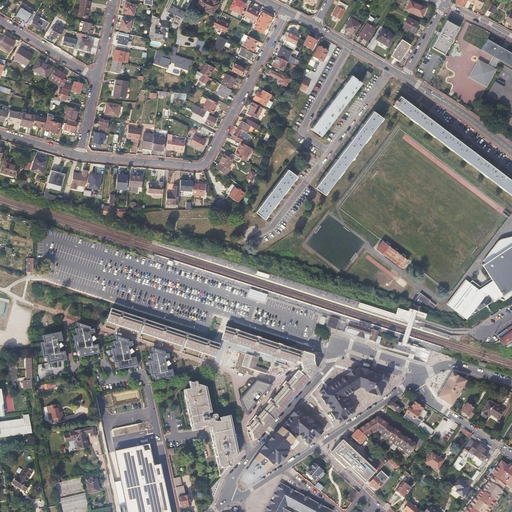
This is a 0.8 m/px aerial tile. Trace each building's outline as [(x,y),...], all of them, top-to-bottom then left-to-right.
[(77,17),(87,19),(89,7),(90,2),(81,0),(77,17)] [(215,0),(211,0),(211,2),(208,0),(199,0),(197,5),(206,9),(205,11),(213,15),(215,11),(213,10),(218,1),(215,0)] [(240,14),(245,4),(236,0),(234,0),(230,9),(240,14)] [(409,0),(405,10),(422,17),(426,7),(409,0)] [(467,0),(468,0),(474,4),(477,5),(477,6),(476,7),(480,9),(484,0),(467,0)] [(339,2),(332,15),(335,17),(334,18),(336,19),(337,18),(340,19),(347,6),(339,2)] [(123,13),(134,15),(136,5),(126,3),(123,13)] [(488,10),(493,14),(498,7),(492,3),(488,10)] [(170,5),(167,11),(176,15),(171,26),(178,29),(185,12),(170,5)] [(33,19),(35,15),(36,13),(33,11),(32,13),(21,6),(15,16),(29,24),(33,19)] [(259,13),(248,7),(244,15),(255,21),(259,13)] [(368,16),(360,11),(357,16),(365,20),(368,16)] [(257,23),(266,28),(271,18),(262,13),(257,23)] [(44,20),(35,15),(33,19),(31,21),(33,22),(30,26),(33,28),(37,31),(39,29),(40,29),(42,25),(41,24),(44,20)] [(152,17),(149,37),(165,39),(166,33),(168,33),(169,24),(161,23),(160,31),(155,30),(155,25),(158,25),(159,18),(152,17)] [(215,18),(212,27),(225,33),(229,25),(215,18)] [(351,18),(345,28),(354,34),(360,24),(351,18)] [(408,18),(403,27),(413,33),(418,23),(408,18)] [(132,21),(122,19),(120,30),(129,32),(132,21)] [(447,21),(432,48),(444,54),(451,43),(452,43),(454,39),(453,39),(459,27),(447,21)] [(94,25),(83,22),(81,31),(92,34),(94,25)] [(367,23),(359,36),(367,41),(375,29),(367,23)] [(58,39),(63,29),(55,25),(49,35),(58,39)] [(382,29),(376,39),(388,47),(394,36),(382,29)] [(0,46),(10,52),(15,42),(0,33),(0,46)] [(129,34),(120,33),(120,35),(118,35),(117,44),(127,46),(129,34)] [(288,33),(286,40),(295,44),(298,38),(288,33)] [(253,51),(259,40),(247,34),(242,44),(253,51)] [(317,40),(308,35),(303,45),(312,50),(317,40)] [(230,42),(220,36),(215,46),(218,48),(222,41),(229,45),(230,42)] [(77,40),(65,37),(62,45),(74,48),(77,40)] [(205,42),(198,38),(195,47),(202,49),(205,42)] [(82,39),(79,48),(90,51),(92,41),(91,41),(91,39),(88,39),(87,40),(82,39)] [(401,39),(391,56),(399,62),(410,45),(401,39)] [(511,53),(487,39),(481,50),(492,57),(488,64),(478,59),(468,77),(486,87),(496,69),(494,68),(498,60),(511,67),(511,53)] [(328,52),(318,46),(313,56),(318,58),(317,59),(321,62),(322,60),(323,61),(328,52)] [(20,47),(14,58),(26,66),(33,55),(20,47)] [(177,49),(173,47),(171,56),(170,60),(162,57),(160,65),(168,68),(170,62),(175,64),(175,66),(188,70),(190,65),(191,66),(193,61),(175,55),(177,49)] [(253,53),(243,48),(239,55),(249,60),(253,53)] [(281,48),(277,57),(287,62),(291,53),(281,48)] [(113,61),(122,62),(126,63),(127,53),(115,50),(113,61)] [(300,53),(298,57),(308,62),(310,58),(306,56),(307,55),(303,54),(303,55),(300,53)] [(287,62),(277,57),(272,65),(283,70),(287,62)] [(51,67),(39,59),(32,71),(36,73),(37,71),(46,77),(51,67)] [(121,67),(122,62),(113,61),(111,72),(120,73),(122,73),(123,67),(121,67)] [(196,70),(198,71),(202,74),(204,69),(202,68),(204,64),(198,61),(196,70)] [(232,70),(241,75),(245,67),(236,63),(232,70)] [(320,76),(325,67),(322,65),(317,74),(320,76)] [(66,75),(55,68),(49,79),(59,85),(66,75)] [(271,70),(269,74),(280,80),(282,76),(271,70)] [(209,77),(202,74),(198,71),(194,78),(199,81),(197,84),(204,87),(209,77)] [(222,84),(231,89),(236,80),(226,75),(221,84),(222,84)] [(311,128),(322,136),(362,83),(351,75),(311,128)] [(306,90),(309,80),(300,77),(296,87),(306,90)] [(495,79),(483,100),(493,106),(505,85),(495,79)] [(114,97),(125,98),(128,82),(116,80),(114,97)] [(65,84),(62,88),(80,93),(82,84),(73,82),(72,86),(65,84)] [(231,90),(231,89),(222,84),(217,94),(226,99),(231,90)] [(0,86),(0,90),(14,95),(19,96),(20,92),(0,86)] [(66,100),(68,91),(60,89),(58,97),(55,97),(54,98),(54,99),(61,101),(62,101),(63,99),(66,100)] [(258,92),(254,99),(266,106),(271,95),(263,91),(261,94),(258,92)] [(511,181),(400,96),(393,105),(511,195),(511,181)] [(105,114),(118,116),(120,105),(108,103),(105,114)] [(257,118),(262,108),(253,103),(247,114),(257,118)] [(65,118),(68,119),(75,121),(78,109),(68,106),(65,118)] [(204,118),(207,111),(198,106),(194,113),(204,118)] [(178,114),(170,109),(169,117),(172,119),(173,113),(178,115),(178,114)] [(8,122),(20,125),(22,114),(10,111),(8,122)] [(325,195),(382,118),(373,111),(315,188),(325,195)] [(32,128),(32,126),(34,117),(35,115),(23,112),(22,114),(20,125),(32,128)] [(54,115),(48,113),(44,129),(58,133),(61,124),(53,121),(54,115)] [(206,121),(204,123),(213,127),(217,119),(209,115),(206,121)] [(34,117),(32,126),(42,128),(44,119),(34,117)] [(76,121),(75,121),(68,119),(66,130),(67,130),(66,137),(72,138),(76,121)] [(106,132),(108,121),(99,119),(98,124),(100,124),(98,130),(106,132)] [(238,128),(246,133),(247,133),(250,127),(241,122),(238,128)] [(127,127),(126,140),(139,141),(140,127),(127,127)] [(215,133),(203,127),(201,130),(213,137),(215,133)] [(246,133),(238,128),(237,131),(235,130),(234,133),(235,134),(232,139),(240,143),(246,133)] [(152,148),(154,137),(154,135),(143,133),(142,146),(152,148)] [(173,135),(168,134),(166,149),(172,150),(176,150),(184,151),(185,142),(172,140),(173,135)] [(201,149),(206,140),(195,134),(191,143),(201,149)] [(165,139),(154,137),(152,148),(152,150),(152,151),(163,152),(165,139)] [(252,149),(241,143),(234,155),(246,161),(252,149)] [(219,165),(216,168),(226,175),(230,170),(228,169),(233,159),(224,154),(219,165)] [(5,157),(1,172),(17,176),(20,165),(10,162),(11,158),(5,157)] [(47,161),(35,158),(32,170),(43,173),(47,161)] [(255,212),(264,219),(297,177),(288,169),(255,212)] [(85,182),(87,173),(75,171),(73,180),(85,182)] [(60,174),(55,172),(52,184),(61,186),(65,174),(60,173),(60,174)] [(91,174),(90,182),(100,184),(101,175),(91,174)] [(143,176),(130,175),(129,186),(132,186),(132,191),(137,192),(138,186),(136,185),(136,181),(142,182),(143,176)] [(155,185),(154,192),(163,193),(164,182),(159,182),(159,185),(155,185)] [(205,184),(192,183),(192,194),(205,196),(205,184)] [(185,188),(180,187),(178,210),(191,209),(191,206),(183,205),(185,188)] [(229,196),(237,202),(245,193),(236,187),(229,196)] [(49,191),(45,190),(43,197),(61,203),(63,196),(59,195),(58,197),(48,194),(49,191)] [(104,214),(113,215),(114,208),(115,195),(111,195),(110,207),(104,207),(104,214)] [(223,199),(216,202),(219,209),(227,209),(223,199)] [(125,209),(114,208),(113,215),(113,219),(116,219),(116,215),(125,216),(125,209)] [(54,230),(53,235),(66,238),(68,233),(54,230)] [(482,265),(492,279),(480,287),(472,281),(470,283),(466,280),(447,305),(465,319),(498,299),(498,300),(504,301),(511,296),(511,236),(500,240),(484,261),(485,263),(482,265)] [(410,261),(383,240),(376,249),(401,268),(404,265),(406,267),(410,261)] [(4,252),(10,254),(12,248),(6,246),(4,252)] [(105,272),(108,262),(93,257),(90,267),(105,272)] [(316,288),(254,270),(252,276),(314,293),(316,288)] [(87,274),(85,279),(95,283),(96,278),(87,274)] [(109,292),(111,283),(98,280),(96,289),(109,292)] [(250,293),(248,297),(253,299),(257,300),(263,302),(264,302),(265,303),(266,303),(268,297),(268,295),(266,294),(259,292),(251,289),(250,291),(250,293)] [(436,306),(430,301),(431,301),(421,293),(415,300),(421,304),(423,302),(427,305),(428,304),(434,309),(436,306)] [(395,314),(359,302),(357,307),(394,319),(395,314)] [(221,343),(113,307),(108,321),(119,324),(141,331),(163,339),(184,346),(205,353),(217,357),(221,343)] [(208,319),(210,311),(201,308),(200,311),(207,313),(206,319),(208,319)] [(397,308),(395,314),(394,319),(408,324),(412,312),(409,311),(397,308)] [(293,329),(296,320),(279,314),(276,324),(293,329)] [(339,320),(330,317),(327,326),(331,328),(336,329),(339,320)] [(349,323),(345,333),(353,335),(359,337),(361,338),(362,338),(367,340),(379,344),(381,337),(378,336),(379,332),(374,331),(370,330),(371,328),(372,326),(358,321),(358,323),(357,325),(349,323)] [(94,333),(94,330),(94,328),(78,323),(79,328),(80,331),(81,335),(78,336),(80,349),(83,349),(84,355),(98,352),(97,346),(93,347),(90,333),(94,333)] [(302,350),(225,325),(220,337),(261,351),(275,355),(295,362),(295,360),(299,362),(301,365),(314,363),(312,353),(302,350)] [(61,333),(61,332),(55,333),(44,335),(46,342),(42,343),(45,357),(48,356),(50,362),(66,359),(65,353),(59,354),(56,340),(62,338),(61,333)] [(507,346),(511,342),(511,335),(510,332),(499,340),(502,343),(507,346)] [(129,357),(126,345),(130,345),(130,341),(127,342),(126,340),(114,336),(115,341),(116,347),(112,348),(115,360),(119,360),(120,367),(134,364),(133,357),(129,357)] [(165,370),(163,357),(166,357),(165,353),(150,348),(151,353),(152,359),(149,360),(152,373),(155,372),(156,379),(170,377),(168,370),(165,370)] [(270,369),(275,355),(261,351),(259,359),(246,355),(243,366),(266,373),(270,369)] [(254,442),(316,370),(313,366),(299,370),(297,373),(295,372),(290,377),(289,376),(246,424),(252,441),(252,440),(254,442)] [(359,368),(318,393),(340,424),(357,414),(346,399),(363,389),(384,397),(388,384),(389,384),(391,377),(386,376),(385,376),(359,368)] [(453,406),(467,381),(452,372),(437,397),(453,406)] [(93,384),(91,377),(85,378),(86,385),(93,384)] [(32,387),(31,380),(27,381),(23,381),(24,390),(32,388),(32,387)] [(260,395),(269,385),(255,380),(248,388),(253,393),(254,392),(255,393),(257,392),(260,395)] [(220,476),(238,456),(232,417),(219,419),(212,416),(207,389),(190,382),(190,391),(184,392),(194,433),(208,430),(212,432),(220,476)] [(253,402),(250,399),(251,398),(250,397),(253,393),(248,388),(238,399),(244,413),(253,402)] [(0,438),(32,434),(29,415),(23,415),(24,419),(0,421),(0,417),(5,416),(1,389),(0,389),(0,438)] [(504,411),(488,401),(482,412),(489,417),(491,415),(499,420),(504,411)] [(401,410),(391,403),(386,406),(398,414),(401,410)] [(423,422),(424,420),(423,419),(428,412),(419,407),(419,406),(414,403),(411,407),(410,406),(406,412),(406,413),(403,417),(428,435),(430,436),(434,430),(423,422)] [(473,408),(466,404),(461,412),(468,416),(472,419),(476,410),(473,408)] [(57,405),(47,407),(50,420),(52,419),(53,423),(63,421),(63,419),(61,412),(59,413),(59,411),(57,405)] [(308,444),(325,433),(296,410),(263,447),(250,465),(243,476),(244,481),(245,484),(249,484),(251,484),(291,456),(288,453),(301,438),(308,444)] [(382,434),(388,426),(388,425),(377,417),(374,419),(374,421),(372,422),(372,421),(358,430),(366,437),(377,430),(382,434)] [(387,439),(393,430),(388,426),(382,434),(381,436),(386,440),(387,439)] [(90,428),(70,432),(71,434),(65,436),(66,442),(76,440),(78,449),(88,447),(86,433),(90,432),(91,436),(96,435),(95,428),(91,429),(90,428)] [(394,443),(399,434),(400,433),(394,429),(393,430),(387,439),(394,443)] [(473,435),(464,429),(462,432),(462,433),(463,433),(471,439),(473,435)] [(360,444),(366,437),(358,430),(351,437),(360,444)] [(399,446),(405,438),(399,434),(394,443),(392,445),(397,448),(399,446)] [(404,451),(411,442),(411,441),(405,437),(405,438),(399,446),(404,451)] [(489,453),(474,443),(470,440),(464,449),(472,454),(470,456),(475,460),(476,457),(482,461),(489,453)] [(410,455),(417,446),(411,442),(404,451),(404,452),(409,456),(410,455)] [(333,455),(364,484),(367,480),(376,471),(369,465),(346,445),(345,444),(333,455)] [(143,445),(115,452),(127,511),(169,511),(160,465),(154,467),(150,450),(145,451),(143,445)] [(437,470),(443,461),(432,453),(426,463),(437,470)] [(376,471),(386,461),(383,459),(381,461),(379,460),(377,462),(374,459),(369,465),(376,471)] [(511,511),(511,468),(501,461),(465,511),(511,511)] [(314,464),(306,473),(314,481),(318,476),(321,479),(325,474),(314,464)] [(19,479),(17,478),(13,484),(25,491),(29,485),(26,483),(33,472),(26,468),(19,479)] [(382,484),(388,478),(381,472),(379,474),(376,471),(367,480),(370,483),(369,483),(377,490),(382,484)] [(83,484),(81,476),(53,483),(55,491),(83,484)] [(174,479),(180,508),(191,506),(189,496),(184,497),(180,477),(174,479)] [(92,478),(85,479),(89,494),(95,492),(97,493),(98,493),(100,492),(100,491),(100,489),(99,487),(97,479),(92,480),(92,478)] [(330,511),(278,483),(262,511),(330,511)] [(402,483),(396,491),(404,497),(410,489),(402,483)] [(351,503),(359,493),(355,489),(353,492),(352,491),(346,499),(351,503)] [(63,511),(88,506),(85,494),(61,500),(63,511)] [(417,511),(419,510),(409,503),(403,510),(405,511),(417,511)]
